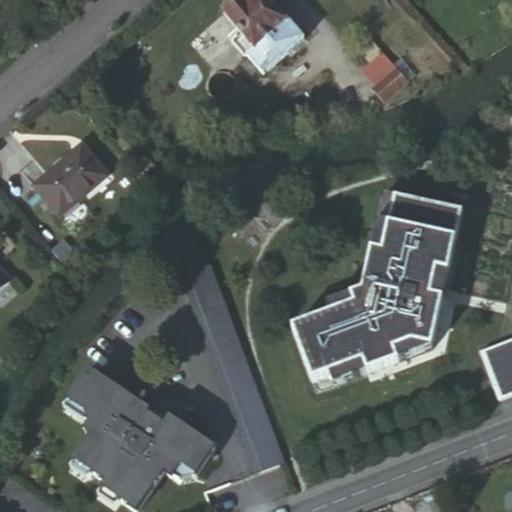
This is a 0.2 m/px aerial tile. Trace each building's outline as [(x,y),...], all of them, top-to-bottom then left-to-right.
[(293,28),(268,0),(263,0),(253,9),(249,5),(231,21),(261,55),(255,61),(274,81),(312,46),(295,26),(293,28)] [(397,73),(378,51),(366,60),(386,83),(389,80),(397,73)] [(414,92),(397,73),(389,80),(392,85),(380,96),(392,109),(414,92)] [(116,182),(88,151),(41,192),(63,218),(80,202),(86,208),(116,182)] [(388,258),(401,202),(390,200),(377,256),(388,258)] [(335,320),(297,335),(318,389),(368,370),(372,381),(404,369),(399,358),(417,351),(436,355),(448,305),(437,303),(442,278),(453,280),(468,218),(401,202),(388,258),(377,256),(367,298),(356,302),(360,311),(335,320)] [(0,242),(5,239),(0,233),(0,301),(18,285),(0,264),(0,242)] [(215,270),(186,281),(261,479),(291,467),(215,270)] [(334,290),(325,278),(308,290),(316,302),(334,290)] [(332,311),(335,320),(360,311),(356,302),(332,311)] [(511,341),(481,354),(495,389),(511,382),(511,341)] [(399,358),(404,369),(436,355),(417,351),(399,358)] [(368,370),(318,389),(322,400),(372,381),(368,370)] [(111,489),(107,495),(126,507),(133,511),(147,511),(170,478),(178,484),(186,472),(202,483),(221,454),(175,424),(170,432),(153,421),(156,417),(95,376),(74,408),(90,419),(95,428),(90,436),(95,445),(80,467),(99,480),(111,489)] [(511,382),(495,389),(499,401),(511,396),(511,382)] [(74,408),(71,412),(95,428),(90,419),(74,408)] [(175,424),(159,413),(156,417),(153,421),(170,432),(175,424)] [(80,467),(76,473),(94,486),(99,480),(80,467)] [(186,472),(178,484),(185,489),(200,486),(202,483),(186,472)] [(107,495),(103,501),(119,511),(122,511),(126,507),(107,495)]
